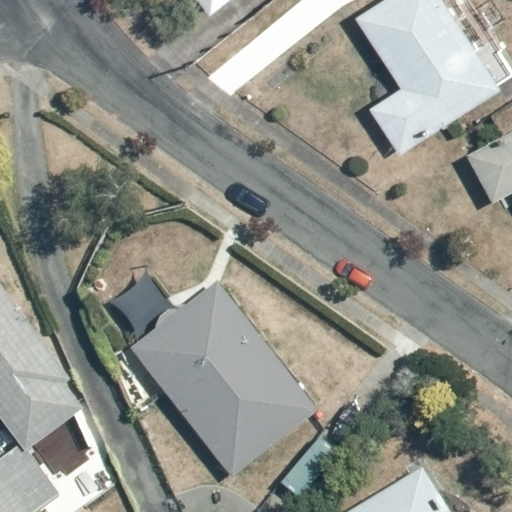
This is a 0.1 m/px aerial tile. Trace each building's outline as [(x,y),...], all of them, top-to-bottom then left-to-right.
[(197,0),(211,18),(234,0),(197,0)] [(370,107),(402,157),(508,88),(450,0),(344,0),(343,1),(400,88),(370,107)] [(511,136),(471,159),(497,208),(511,200),(511,136)] [(151,273),(110,304),(138,341),(129,348),(233,483),(290,440),(305,460),(347,428),(323,396),(314,403),(221,281),(180,312),(151,273)] [(0,412),(30,451),(83,409),(68,390),(78,382),(0,282),(0,412)] [(65,511),(24,447),(22,449),(0,462),(0,511),(65,511)] [(451,511),(424,469),(357,511),(451,511)]
